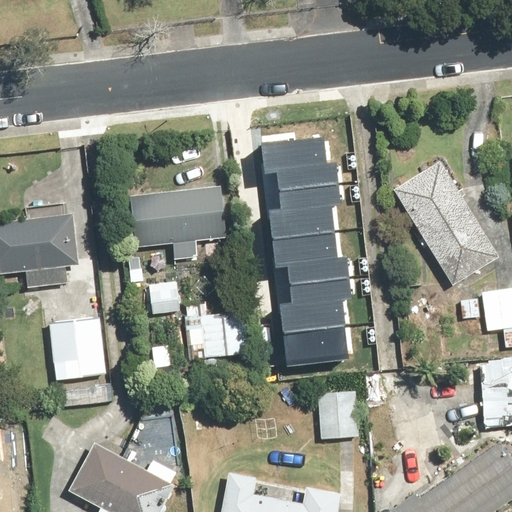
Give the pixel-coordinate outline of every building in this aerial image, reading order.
[(283,309),(289,365),(348,359),(342,301),(353,300),(348,255),(339,256),(334,209),(342,208),(337,164),(325,166),(323,141),(264,147),(267,170),(281,169),(285,211),(269,212),(274,266),(288,265),(293,308),(283,309)] [(444,158),(398,189),(462,285),(508,254),(444,158)] [(231,238),(227,186),(132,195),(136,246),(176,243),(177,259),(199,257),(197,241),(231,238)] [(78,216),(0,222),(0,275),(82,268),(78,216)] [(511,347),(511,286),(487,289),(491,333),(507,331),(509,348),(511,347)] [(203,309),(186,311),(193,361),(255,352),(249,311),(205,317),(203,309)] [(103,321),(53,326),(59,380),(109,374),(103,321)] [(511,354),(485,358),(491,427),(511,425),(511,354)] [(362,391),(324,392),(325,439),(363,438),(362,391)] [(396,511),(511,511),(511,444),(507,437),(396,511)] [(165,511),(179,486),(175,484),(181,473),(158,460),(151,471),(100,443),(74,491),(108,510),(106,511),(165,511)] [(264,480),(233,474),(227,511),(341,511),(344,496),(310,490),(308,505),(261,497),(264,480)]
